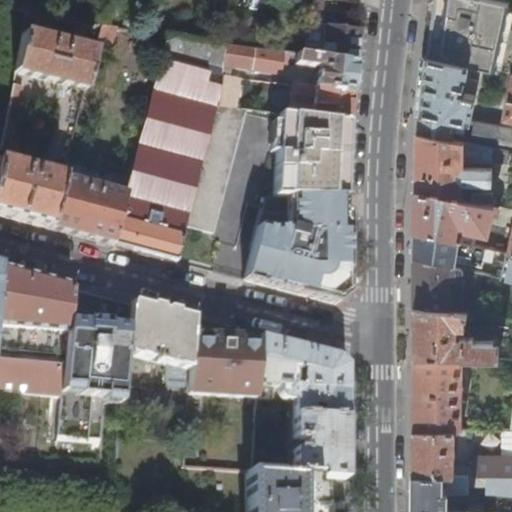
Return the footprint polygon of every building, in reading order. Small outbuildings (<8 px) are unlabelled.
[(30,0),(31,2),(28,13),(28,16),(76,24),(79,10),(81,0),(30,0)] [(324,0),(337,0),(362,3),(362,0),(313,0),(311,16),(317,17),(318,17),(323,14),(324,0)] [(430,0),(426,31),(424,53),(470,63),(511,72),(511,68),(511,27),(506,27),(511,2),(502,0),(430,0)] [(126,18),(124,30),(135,32),(137,20),(126,18)] [(324,44),(308,41),(306,57),(357,64),(361,31),(360,31),(326,26),(324,44)] [(113,45),(117,29),(116,29),(101,27),(98,41),(113,45)] [(94,54),(24,35),(16,74),(85,92),(94,54)] [(210,65),(213,43),(208,42),(207,43),(169,37),(168,37),(163,56),(210,65)] [(213,43),(210,65),(208,74),(222,76),(222,75),(223,64),(226,45),(213,43)] [(280,73),(282,63),(283,53),(260,50),(226,45),(223,64),(231,66),(280,73)] [(283,53),(282,63),(295,65),(297,55),(283,53)] [(421,74),(418,109),(456,117),(471,120),(477,95),(475,94),(477,88),(471,86),(472,81),(472,79),(467,78),(470,63),(424,53),(421,74)] [(321,65),(315,89),(354,95),(355,81),(357,64),(306,57),(297,55),(295,65),(314,68),(315,64),(321,65)] [(208,74),(210,65),(163,56),(153,92),(216,108),(222,76),(208,74)] [(230,76),(231,66),(223,64),(222,75),(230,76)] [(511,121),(511,73),(502,120),(511,121)] [(237,109),(242,78),(230,76),(222,75),(222,76),(216,108),(218,107),(237,109)] [(288,99),(291,104),(291,102),(309,104),(310,97),(314,98),(312,112),(351,117),(353,105),(354,95),(315,89),(298,86),(293,86),(292,92),(288,95),(288,99)] [(22,88),(13,87),(6,122),(0,150),(0,151),(8,153),(22,88)] [(143,203),(189,215),(218,107),(216,108),(153,92),(130,179),(125,194),(112,246),(135,252),(139,239),(135,233),(143,203)] [(310,97),(309,104),(308,118),(341,122),(348,123),(351,123),(351,117),(312,112),(314,98),(310,97)] [(308,118),(309,104),(291,102),(291,104),(290,116),(308,118)] [(213,235),(245,110),(237,109),(218,107),(189,215),(186,228),(213,235)] [(417,118),(417,131),(452,139),(456,117),(418,109),(417,118)] [(339,153),(339,141),(341,122),(308,118),(290,116),(280,114),(275,199),(289,199),(336,199),(339,153)] [(456,117),(452,139),(466,142),(467,137),(471,137),(475,121),(471,120),(456,117)] [(511,128),(475,121),(471,137),(511,145),(511,128)] [(347,141),(348,123),(341,122),(339,141),(347,141)] [(416,167),(416,188),(462,199),(462,182),(492,183),(492,168),(463,166),(463,161),(493,161),(493,148),(466,142),(452,139),(417,131),(416,167)] [(493,148),(493,161),(506,164),(506,151),(493,148)] [(339,153),(336,199),(344,199),(346,154),(339,153)] [(62,179),(0,163),(0,216),(22,222),(49,229),(62,179)] [(118,192),(125,194),(130,179),(121,176),(118,192)] [(118,192),(107,189),(100,188),(99,187),(96,198),(87,196),(90,185),(62,178),(62,179),(49,229),(82,238),(112,246),(125,194),(118,192)] [(99,187),(90,185),(87,196),(96,198),(99,187)] [(415,209),(414,229),(457,239),(459,230),(486,236),(494,206),(492,205),(471,201),(462,199),(416,188),(415,209)] [(471,192),(471,201),(492,205),(493,192),(471,192)] [(336,212),(336,199),(289,199),(289,229),(282,229),(273,230),(258,226),(243,280),(334,304),(347,295),(347,233),(344,233),(344,219),(347,219),(347,214),(343,213),(336,212)] [(139,239),(135,252),(148,255),(177,262),(186,228),(189,215),(143,203),(135,233),(139,239)] [(414,243),(414,256),(453,265),(456,251),(473,255),(472,261),(482,263),(487,245),(457,239),(414,229),(414,243)] [(511,250),(508,250),(502,276),(511,278),(511,250)] [(453,265),(414,256),(414,281),(413,306),(448,310),(449,278),(462,279),(463,268),(453,265)] [(0,393),(58,398),(65,332),(69,293),(69,288),(36,280),(0,270),(0,393)] [(449,278),(448,310),(459,312),(462,279),(449,278)] [(65,332),(58,398),(53,448),(96,453),(100,409),(108,406),(120,407),(121,389),(124,355),(127,319),(127,314),(129,309),(89,299),(69,293),(65,332)] [(156,311),(131,305),(129,309),(127,314),(127,319),(124,355),(163,366),(165,391),(121,389),(120,407),(119,412),(185,416),(186,397),(189,339),(190,320),(156,311)] [(413,306),(413,355),(463,357),(500,359),(499,347),(493,340),(475,339),(475,336),(456,335),(456,327),(466,328),(466,313),(459,312),(448,310),(413,306)] [(189,339),(186,397),(254,400),(255,387),(258,343),(209,330),(209,340),(189,339)] [(305,351),(259,338),(258,343),(255,387),(273,388),(277,388),(287,389),(288,371),(300,371),(300,381),(294,381),(294,389),(345,393),(345,382),(344,368),(334,358),(305,351)] [(413,355),(412,427),(455,428),(461,428),(463,357),(413,355)] [(314,479),(345,481),(344,458),(345,393),(294,389),(287,389),(277,388),(276,397),(277,400),(279,401),(292,402),(292,441),(302,441),(302,445),(302,451),(292,452),(291,477),(314,479)] [(271,401),(254,400),(252,417),(271,418),(271,401)] [(412,455),(412,472),(454,474),(454,465),(455,428),(412,427),(412,455)] [(502,429),(501,456),(511,456),(511,429),(511,430),(502,429)] [(473,475),(482,475),(487,475),(511,476),(511,456),(501,456),(475,455),(474,466),(473,475)] [(454,465),(454,474),(469,474),(473,475),(474,466),(454,465)] [(412,498),(411,511),(486,511),(442,507),(443,494),(468,492),(469,474),(454,474),(412,472),(412,498)] [(313,511),(314,497),(314,479),(291,477),(251,474),(244,473),(243,511),(313,511)] [(511,511),(511,476),(487,475),(487,491),(511,493),(511,511)]
